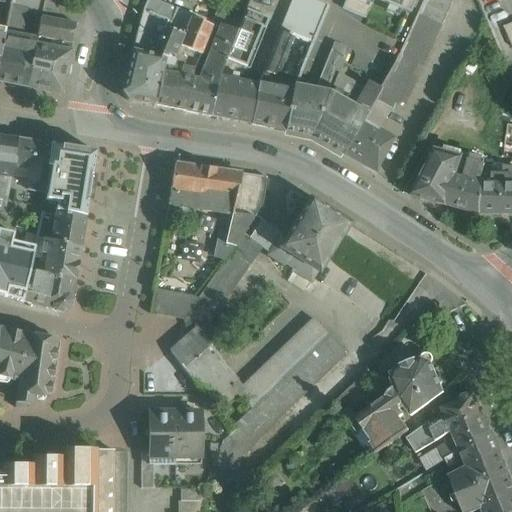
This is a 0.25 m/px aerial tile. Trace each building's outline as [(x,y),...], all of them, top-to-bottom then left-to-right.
[(38,0),(10,0),(10,5),(27,9),(37,11),(38,0)] [(191,16),(151,0),(147,0),(142,13),(133,52),(145,55),(148,53),(152,36),(157,16),(171,21),(167,30),(183,37),(190,19),(191,16)] [(310,0),(294,0),(292,1),(279,33),(292,39),(311,46),(326,6),(310,0)] [(368,0),(350,43),(382,58),(395,65),(418,15),(425,0),(368,0)] [(452,0),(427,0),(420,16),(441,25),(452,0)] [(27,9),(10,5),(5,30),(3,37),(20,41),(27,9)] [(51,9),(43,7),(41,18),(48,20),(51,9)] [(395,65),(395,66),(379,93),(397,101),(405,104),(441,25),(420,16),(418,15),(395,65)] [(171,21),(157,16),(152,36),(165,31),(166,31),(167,30),(171,21)] [(48,20),(41,18),(37,38),(71,45),(75,25),(48,20)] [(211,27),(190,19),(183,37),(179,47),(199,55),(211,27)] [(263,34),(240,25),(236,34),(225,62),(228,63),(248,71),(263,34)] [(219,27),(201,73),(199,81),(191,79),(185,112),(210,117),(218,78),(223,66),(225,62),(236,34),(219,27)] [(151,43),(148,53),(145,55),(133,52),(123,93),(128,101),(155,106),(161,73),(162,66),(171,67),(179,47),(183,37),(167,30),(166,31),(161,46),(151,43)] [(279,33),(263,73),(276,78),(292,39),(279,33)] [(0,82),(10,84),(20,41),(3,37),(0,53),(0,82)] [(20,41),(10,84),(27,88),(35,46),(36,44),(20,41)] [(69,52),(35,46),(27,88),(61,94),(69,52)] [(344,57),(330,51),(317,82),(332,88),(344,57)] [(348,120),(324,105),(311,137),(343,156),(379,93),(395,66),(395,65),(382,58),(354,107),(348,120)] [(511,78),(504,63),(484,73),(495,95),(511,86),(511,78)] [(191,79),(161,73),(155,106),(185,112),(191,79)] [(313,81),(299,75),(295,84),(292,93),(284,132),(311,137),(324,105),(332,88),(317,82),(313,81)] [(230,80),(218,78),(210,117),(243,124),(250,125),(257,86),(251,85),(235,81),(236,76),(231,76),(230,80)] [(283,91),(272,89),(273,85),(260,80),(257,86),(250,125),(284,132),(292,93),(295,84),(285,80),(283,91)] [(379,93),(343,156),(375,174),(393,139),(377,130),(397,101),(379,93)] [(15,140),(0,137),(0,199),(0,200),(3,183),(0,182),(0,181),(1,176),(9,178),(10,178),(15,140)] [(50,146),(15,140),(10,178),(9,178),(8,187),(15,188),(20,189),(47,194),(50,177),(46,177),(50,146)] [(95,153),(50,146),(46,177),(50,177),(47,194),(58,195),(55,212),(85,218),(95,153)] [(436,151),(415,192),(414,196),(445,204),(454,176),(455,176),(461,158),(436,151)] [(484,165),(469,161),(464,178),(455,176),(454,176),(445,204),(481,213),(482,183),(479,183),(484,165)] [(241,174),(175,165),(168,205),(203,211),(203,212),(223,215),(217,242),(224,244),(224,245),(233,247),(241,235),(253,219),(232,216),(241,174)] [(511,167),(493,166),(492,184),(482,183),(481,213),(511,214),(511,167)] [(265,177),(241,174),(232,216),(253,219),(262,206),(265,177)] [(291,230),(330,252),(348,225),(310,200),(291,230)] [(85,218),(55,212),(51,243),(79,249),(85,218)] [(282,233),(262,219),(248,240),(261,249),(267,253),(279,237),(282,233)] [(330,252),(291,230),(284,241),(279,237),(267,253),(267,254),(310,281),(317,271),(318,272),(330,252)] [(197,298),(190,309),(209,323),(261,249),(248,240),(241,235),(233,247),(197,298)] [(47,242),(42,241),(40,253),(42,254),(41,259),(45,260),(42,274),(74,280),(79,249),(51,243),(47,242)] [(35,289),(71,297),(74,280),(42,274),(41,280),(37,279),(35,289)] [(402,302),(359,275),(358,276),(344,299),(387,326),(402,302)] [(71,297),(35,289),(25,286),(22,303),(60,313),(69,307),(71,297)] [(197,298),(153,291),(149,314),(182,320),(187,336),(196,329),(199,334),(209,323),(190,309),(197,298)] [(314,320),(266,365),(267,367),(281,381),(251,410),(234,426),(236,429),(251,445),(346,354),(314,320)] [(24,335),(0,328),(0,377),(18,383),(15,408),(16,409),(31,405),(46,398),(48,398),(55,351),(53,351),(54,344),(51,341),(48,340),(49,339),(25,334),(24,335)] [(187,336),(172,350),(172,349),(169,351),(170,352),(169,352),(207,403),(229,386),(235,381),(236,380),(222,366),(199,334),(196,329),(187,336)] [(422,360),(390,373),(396,388),(390,394),(401,408),(405,405),(413,416),(445,393),(433,365),(434,363),(435,361),(435,360),(435,358),(435,357),(434,356),(433,355),(432,354),(430,353),(428,353),(426,354),(424,355),(423,356),(422,358),(422,360)] [(266,365),(242,388),(235,381),(229,386),(251,410),(281,381),(267,367),(266,365)] [(368,371),(353,386),(363,396),(378,381),(368,371)] [(387,397),(351,424),(358,433),(364,429),(374,442),(361,451),(368,461),(410,431),(396,412),(401,408),(390,394),(387,397)] [(430,424),(408,439),(417,454),(452,432),(451,430),(484,415),(475,395),(455,404),(456,407),(444,412),(448,422),(432,429),(430,424)] [(161,446),(162,412),(151,412),(148,416),(148,447),(161,446)] [(181,446),(181,412),(162,412),(161,446),(181,446)] [(181,412),(181,446),(199,446),(200,415),(196,412),(181,412)] [(484,415),(451,430),(452,432),(460,451),(491,432),(484,415)] [(236,429),(222,443),(213,467),(237,467),(242,454),(251,445),(236,429)] [(460,451),(440,464),(445,472),(448,477),(450,476),(458,471),(500,452),(491,432),(460,451)] [(161,446),(148,447),(148,452),(148,465),(152,465),(199,465),(199,446),(181,446),(161,446)] [(0,511),(93,511),(94,450),(62,450),(62,459),(52,458),(31,458),(31,466),(1,466),(1,474),(0,474),(0,511)] [(112,511),(113,452),(95,451),(94,511),(112,511)] [(511,482),(500,452),(458,471),(450,476),(463,511),(476,511),(482,510),(511,495),(511,482)] [(440,464),(429,471),(435,479),(445,472),(440,464)] [(153,489),(152,465),(148,465),(140,465),(141,489),(153,489)] [(349,480),(335,489),(349,510),(362,502),(349,480)] [(204,502),(204,490),(180,490),(180,502),(201,502),(203,502),(204,502)] [(511,511),(511,495),(482,510),(483,511),(511,511)] [(180,502),(177,502),(177,511),(201,511),(201,502),(180,502)]
